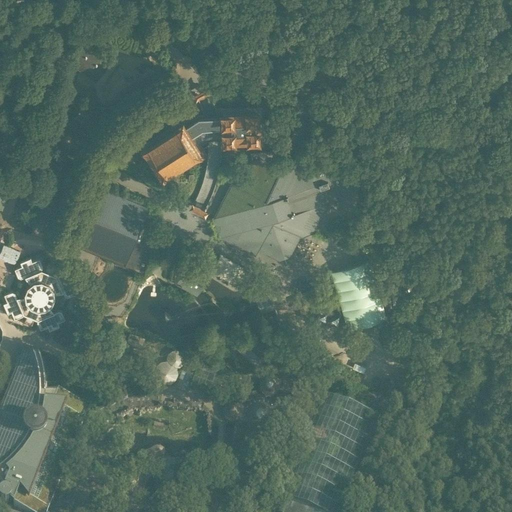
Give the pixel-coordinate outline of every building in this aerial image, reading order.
[(93,0),(91,8),(96,9),(100,8),(102,3),(100,3),(101,0),(93,0)] [(150,7),(140,7),(140,17),(150,17),(150,7)] [(107,50),(86,34),(80,43),(67,60),(80,69),(96,82),(115,56),(107,50)] [(223,38),(212,37),(213,39),(214,40),(215,42),(215,44),(216,46),(216,47),(216,49),(216,51),(222,51),(223,38)] [(262,60),(258,72),(277,78),(280,68),(280,63),(278,63),(278,55),(269,52),(262,60)] [(258,140),(257,112),(218,114),(212,114),(196,115),(187,121),(145,148),(162,175),(209,148),(215,144),(221,141),(222,141),(240,140),(258,140)] [(355,119),(340,121),(344,146),(359,144),(355,119)] [(46,134),(48,142),(56,140),(54,132),(46,134)] [(42,146),(27,140),(19,159),(26,162),(28,157),(35,161),(42,146)] [(218,216),(224,235),(225,235),(228,233),(228,234),(230,234),(248,243),(255,241),(256,241),(256,240),(260,242),(259,244),(261,250),(262,250),(270,254),(270,255),(271,254),(279,258),(279,259),(290,256),(299,237),(299,236),(313,231),(313,230),(328,201),(329,201),(327,194),(336,191),(334,184),(329,185),(327,180),(335,165),(326,160),(324,160),(320,168),(299,157),(275,165),(273,168),(268,165),(268,164),(267,165),(264,163),(259,161),(259,160),(247,164),(248,165),(244,173),(243,173),(243,174),(239,182),(238,182),(240,188),(242,189),(240,193),(239,193),(232,195),(223,214),(222,214),(222,215),(218,216)] [(15,175),(3,170),(0,178),(0,207),(0,208),(2,208),(15,175)] [(96,182),(78,226),(85,229),(78,246),(100,254),(107,257),(116,261),(115,262),(132,269),(137,271),(144,273),(157,239),(150,236),(157,217),(146,212),(150,203),(101,184),(96,182)] [(32,199),(25,196),(21,206),(28,209),(32,199)] [(50,217),(44,232),(52,235),(58,220),(56,219),(50,217)] [(209,252),(208,249),(204,246),(200,253),(206,257),(209,252)] [(248,267),(220,251),(209,270),(237,287),(248,267)] [(23,314),(23,312),(31,315),(38,318),(37,320),(40,328),(48,325),(49,329),(59,325),(58,321),(61,319),(65,318),(62,309),(59,309),(54,310),(49,304),(51,302),(54,295),(54,291),(63,290),(65,294),(68,295),(76,292),(73,284),(77,283),(72,272),(68,274),(65,267),(57,270),(56,273),(50,270),(41,267),(43,265),(39,256),(32,259),(30,256),(20,260),(22,264),(14,267),(18,275),(21,276),(25,274),(30,281),(27,283),(24,291),(24,294),(17,295),(15,291),(12,289),(4,293),(7,300),(3,302),(7,312),(11,310),(14,318),(23,314)] [(386,315),(370,258),(330,269),(346,326),(386,315)] [(190,267),(177,283),(188,289),(197,293),(202,283),(198,277),(190,267)] [(270,290),(254,294),(259,310),(259,311),(275,306),(270,290)] [(297,309),(299,308),(302,307),(302,309),(304,309),(305,311),(307,310),(308,314),(310,314),(311,316),(316,315),(316,314),(315,312),(317,312),(316,308),(318,307),(317,305),(319,304),(319,302),(323,301),(323,299),(325,298),(323,293),(321,294),(320,290),(313,291),(313,290),(308,291),(309,293),(305,295),(304,292),(300,294),(300,296),(298,296),(299,298),(295,300),(295,302),(293,303),(295,307),(297,306),(297,308),(297,309)] [(136,335),(130,333),(127,341),(142,346),(145,338),(142,337),(136,335)] [(243,339),(236,346),(240,349),(253,361),(260,355),(247,343),(243,339)] [(0,403),(0,485),(1,485),(6,492),(19,497),(14,508),(24,511),(47,511),(84,418),(89,406),(70,399),(58,395),(57,397),(49,397),(49,393),(49,389),(49,385),(48,381),(48,377),(47,373),(46,370),(45,366),(44,362),(43,358),(41,355),(41,354),(40,352),(38,348),(27,346),(22,345),(21,346),(22,347),(18,356),(0,403)] [(178,383),(181,384),(186,386),(187,385),(196,358),(188,355),(178,383)] [(224,413),(223,414),(224,415),(224,417),(224,418),(225,419),(225,420),(226,421),(227,421),(228,422),(229,423),(230,423),(231,423),(232,423),(233,423),(235,423),(236,423),(237,423),(239,427),(246,425),(247,426),(247,427),(248,429),(249,430),(250,431),(251,432),(252,433),(253,433),(255,434),(256,434),(257,435),(259,435),(260,435),(262,435),(263,435),(264,434),(266,434),(267,433),(268,432),(269,431),(270,430),(271,429),(272,428),(273,427),(273,425),(274,424),(274,422),(274,421),(276,421),(280,417),(282,419),(284,420),(285,420),(287,420),(289,420),(291,419),(292,418),(293,417),(294,417),(295,416),(296,415),(296,413),(297,412),(297,411),(297,410),(297,409),(297,407),(297,406),(296,405),(296,404),(295,403),(294,402),(293,401),(292,400),(291,400),(290,400),(288,399),(287,399),(286,399),(285,400),(283,395),(281,394),(279,393),(277,393),(277,392),(277,391),(277,389),(277,388),(277,387),(276,386),(276,385),(275,384),(274,383),(273,383),(272,382),(271,382),(270,381),(268,381),(267,381),(266,382),(265,382),(264,383),(263,383),(262,384),(261,385),(260,386),(260,387),(259,388),(259,389),(259,390),(259,392),(259,393),(252,395),(248,392),(246,393),(244,394),(237,406),(236,406),(235,405),(234,405),(233,405),(231,405),(230,405),(229,406),(228,406),(227,407),(226,408),(225,409),(225,410),(224,411),(224,412),(224,413)] [(90,417),(94,428),(131,413),(159,411),(159,408),(159,398),(134,399),(125,401),(90,417)] [(374,407),(357,400),(354,410),(371,417),(374,407)] [(173,402),(172,409),(202,413),(203,406),(173,402)] [(155,447),(148,450),(144,451),(142,452),(141,454),(140,456),(140,458),(140,460),(141,462),(143,464),(146,464),(149,464),(151,464),(161,459),(163,457),(164,455),(164,452),(164,450),(162,448),(161,447),(159,446),(156,446),(155,447)] [(280,498),(274,511),(340,511),(349,491),(328,483),(323,481),(314,478),(292,469),(291,470),(280,498)] [(0,506),(1,507),(2,507),(3,508),(4,508),(5,508),(6,507),(7,507),(8,506),(9,505),(9,504),(10,504),(10,503),(10,502),(10,501),(10,500),(10,499),(10,498),(9,497),(8,497),(8,496),(7,495),(6,495),(5,495),(4,495),(3,495),(2,495),(1,495),(0,496),(0,495),(0,506)] [(89,511),(65,501),(63,501),(60,499),(55,511),(56,511),(89,511)]
